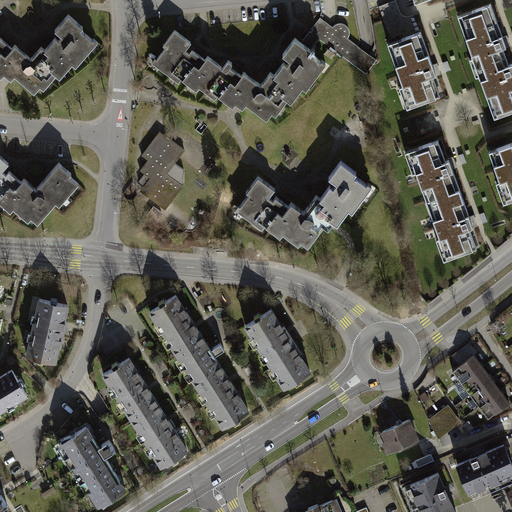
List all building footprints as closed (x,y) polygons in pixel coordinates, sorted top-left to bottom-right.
[(511,113),(511,59),(492,5),(460,16),(498,118),(511,113)] [(0,76),(1,78),(4,74),(11,80),(15,76),(35,93),(41,86),(44,89),(57,74),(60,77),(73,62),(76,65),(98,40),(94,36),(92,38),(81,28),(83,26),(68,13),(55,28),(63,34),(59,38),(56,35),(45,48),(42,45),(31,58),(15,45),(13,48),(1,37),(0,37),(0,76)] [(186,50),(191,43),(174,31),(164,44),(167,47),(157,60),(155,59),(152,62),(179,81),(181,79),(196,90),(198,87),(215,99),(218,96),(231,106),(234,102),(242,108),(245,103),(266,118),(271,111),(275,114),(287,99),(289,101),(301,86),(305,89),(325,61),(321,58),(320,60),(309,52),(313,47),(313,46),(319,38),(345,57),(367,74),(377,61),(348,39),(351,35),(351,31),(349,27),(345,24),(341,24),(336,25),(333,28),(322,19),(303,44),(294,37),(282,53),(284,55),(281,59),(282,60),(273,73),(270,71),(260,84),(242,71),(240,75),(229,67),(232,63),(227,59),(222,65),(207,54),(204,57),(192,48),(189,52),(186,50)] [(422,34),(390,46),(412,108),(445,96),(422,34)] [(185,150),(160,131),(142,155),(148,160),(141,170),(145,174),(139,181),(148,188),(153,187),(155,189),(149,197),(165,209),(184,185),(184,170),(175,163),(185,150)] [(480,248),(441,139),(410,150),(449,259),(480,248)] [(511,202),(511,143),(491,151),(510,203),(511,202)] [(10,164),(0,155),(0,201),(9,210),(12,207),(28,221),(31,217),(38,223),(56,202),(59,206),(79,183),(70,175),(72,173),(59,162),(36,188),(24,177),(20,180),(9,170),(6,173),(4,171),(10,164)] [(275,189),(259,177),(246,194),(249,196),(238,211),(263,230),(266,226),(280,236),(282,233),(299,245),(301,241),(309,246),(324,225),(329,228),(334,221),(338,224),(349,209),(352,211),(372,185),(368,181),(367,183),(354,174),(356,171),(342,161),(330,177),(334,180),(321,197),(317,194),(305,211),(293,202),(290,206),(277,196),(274,200),(270,196),(275,189)] [(0,321),(8,283),(0,281),(0,321)] [(177,294),(148,312),(222,429),(251,411),(177,294)] [(39,298),(28,356),(59,362),(71,304),(39,298)] [(281,309),(254,327),(288,381),(316,363),(281,309)] [(511,405),(511,391),(483,351),(460,368),(496,417),(511,405)] [(132,356),(104,373),(163,467),(191,449),(132,356)] [(13,369),(0,376),(0,415),(30,397),(13,369)] [(457,402),(437,411),(447,431),(467,422),(457,402)] [(419,417),(387,432),(395,450),(427,436),(419,417)] [(89,424),(60,442),(100,506),(128,488),(108,456),(118,450),(112,440),(102,445),(89,424)] [(511,471),(503,449),(458,468),(468,493),(511,474),(511,471)] [(452,511),(437,476),(411,487),(422,511),(452,511)] [(355,511),(348,492),(301,509),(302,511),(355,511)] [(0,511),(10,505),(3,495),(0,496),(0,511)]
